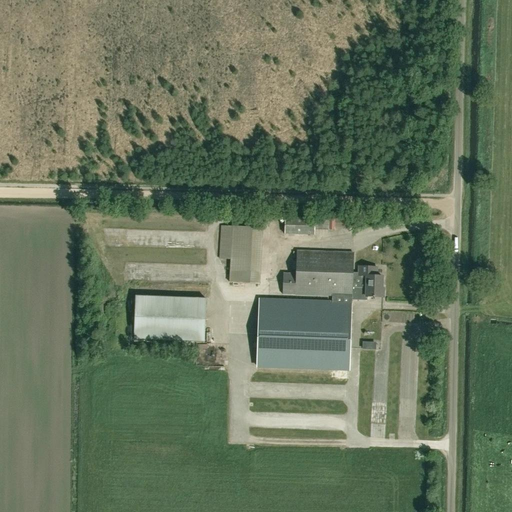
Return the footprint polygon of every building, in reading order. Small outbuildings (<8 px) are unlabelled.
[(328,231),(329,219),(285,218),(284,234),(314,235),(314,230),(328,231)] [(218,258),(231,259),(229,282),(259,284),(263,228),(233,227),(221,226),(218,258)] [(383,298),(383,289),(382,289),(382,276),(377,276),(377,267),(359,267),(359,273),(352,273),(353,252),(297,250),(297,273),(283,273),(283,294),(339,296),(339,304),(259,301),(257,368),(349,372),(349,337),(351,300),(367,301),(367,297),(383,298)] [(204,341),(205,298),(135,297),(134,340),(204,341)] [(363,337),(363,347),(382,348),(382,338),(363,337)]
